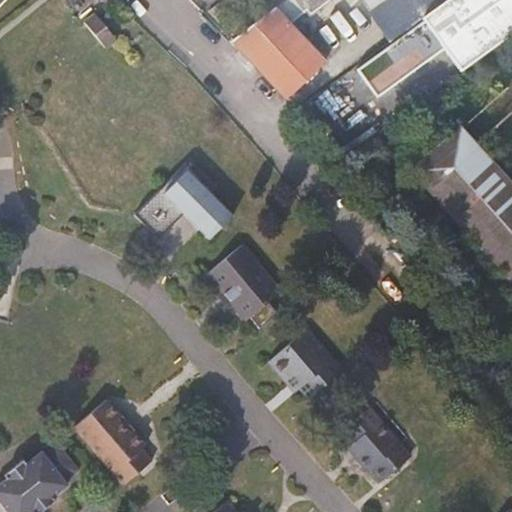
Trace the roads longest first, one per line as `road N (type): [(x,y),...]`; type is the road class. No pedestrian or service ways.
road 1 (residential): [(265,425),(124,276),(69,253),(16,253)]
road 2 (residential): [(265,425),(141,511)]
road 3 (residential): [(349,511),(265,425)]
